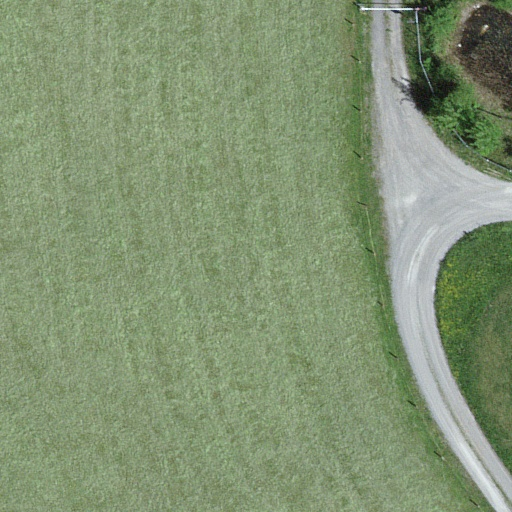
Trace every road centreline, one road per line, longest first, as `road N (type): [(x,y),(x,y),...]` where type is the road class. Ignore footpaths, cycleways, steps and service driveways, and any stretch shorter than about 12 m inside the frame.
road 1 (track): [(505,511),(440,413),(412,272),(419,150)]
road 2 (track): [(388,0),(388,51),(419,150),(511,207)]
